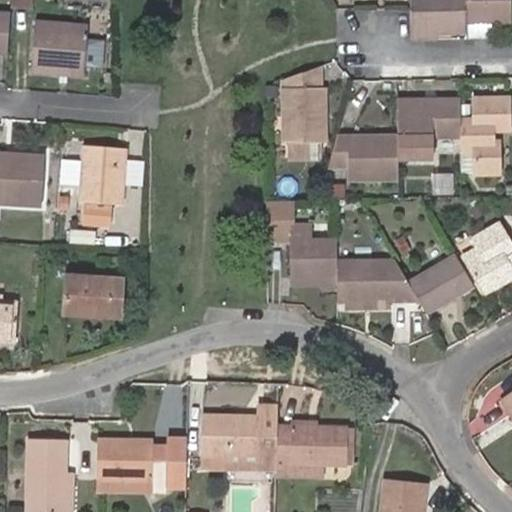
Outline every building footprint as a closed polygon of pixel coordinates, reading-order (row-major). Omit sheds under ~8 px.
[(400,0),(400,6),(401,35),(428,34),(428,29),(448,28),(445,0),(400,0)] [(459,0),(459,18),(507,20),(507,0),(459,0)] [(34,66),(88,70),(89,60),(107,61),(108,38),(91,36),(92,23),(37,19),(34,66)] [(310,85),(308,63),(276,76),(276,141),(276,156),(316,157),(316,85),(310,85)] [(454,134),(453,170),(497,172),(494,140),(505,140),(503,90),(466,90),(467,115),(454,116),(454,134)] [(391,132),(391,154),(431,154),(431,134),(454,134),(454,116),(454,92),(391,91),(391,132)] [(329,131),(321,166),(341,166),(340,180),(391,179),(391,154),(391,132),(329,131)] [(120,211),(124,150),(82,147),(79,210),(79,223),(120,225),(120,211)] [(0,153),(0,207),(45,209),(48,155),(0,153)] [(288,199),(262,200),(264,239),(287,238),(288,199)] [(511,242),(496,217),(468,235),(478,251),(466,258),(483,287),(511,270),(511,242)] [(336,259),(336,233),(318,234),(318,220),(294,220),(294,282),(337,281),(336,259)] [(447,240),(400,266),(419,299),(466,272),(447,240)] [(337,281),(338,299),(346,300),(347,310),(394,309),(393,299),(419,299),(400,266),(395,259),(336,259),(337,281)] [(130,275),(69,272),(67,311),(128,314),(130,275)] [(0,297),(0,342),(22,343),(23,298),(0,297)] [(511,422),(511,385),(495,397),(511,422)] [(198,465),(270,468),(271,418),(272,403),(257,403),(256,415),(200,411),(198,465)] [(329,478),(329,459),(344,460),(344,421),(319,420),(319,414),(292,413),(292,419),(271,418),(270,468),(270,474),(329,478)] [(61,461),(63,434),(21,434),(17,511),(58,511),(59,503),(66,504),(68,461),(61,461)] [(89,434),(88,473),(143,476),(143,487),(161,487),(163,443),(147,442),(147,437),(89,434)] [(417,511),(419,479),(377,477),(374,511),(417,511)]
